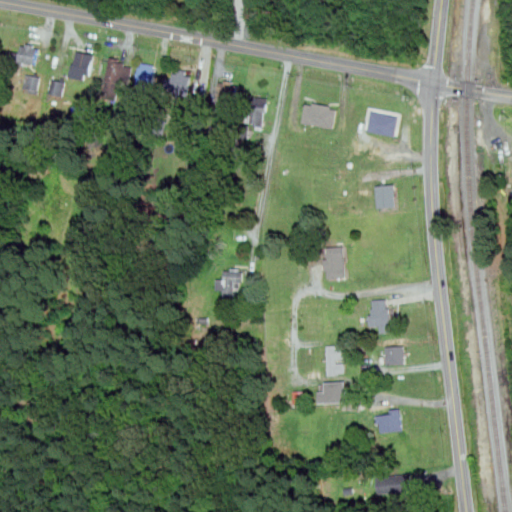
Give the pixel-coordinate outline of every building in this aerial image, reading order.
[(38,66),(42,45),(24,42),(22,53),(13,51),(11,62),(38,66)] [(73,75),(90,79),(96,57),(79,53),(73,75)] [(124,99),(129,62),(110,59),(104,96),(124,99)] [(159,64),(142,61),(138,86),(155,88),(159,64)] [(190,95),(194,72),(176,69),(171,91),(190,95)] [(43,75),(29,73),(25,91),(40,94),(43,75)] [(217,103),(234,107),(240,82),(223,78),(217,103)] [(66,97),(66,79),(52,79),(52,96),(66,97)] [(269,97),(253,96),(250,126),(266,127),(269,97)] [(336,129),(340,108),(307,101),(303,122),(336,129)] [(369,130),(399,135),(402,114),(373,109),(369,130)] [(399,204),(397,183),(378,185),(380,206),(399,204)] [(347,246),(329,246),(329,277),(347,277),(347,246)] [(246,268),(227,268),(227,278),(218,278),(218,289),(227,289),(227,298),(237,298),(237,288),(246,288),(246,268)] [(391,298),(372,298),(372,324),(382,324),(382,331),(391,331),(391,298)] [(348,373),(347,344),(329,344),(329,373),(348,373)] [(388,345),(389,363),(407,363),(407,345),(388,345)] [(321,402),(349,402),(349,381),(321,381),(321,402)] [(296,404),(307,404),(307,391),(296,390),(296,404)] [(406,429),(403,408),(378,410),(380,432),(406,429)] [(413,491),(413,474),(379,475),(380,492),(413,491)]
